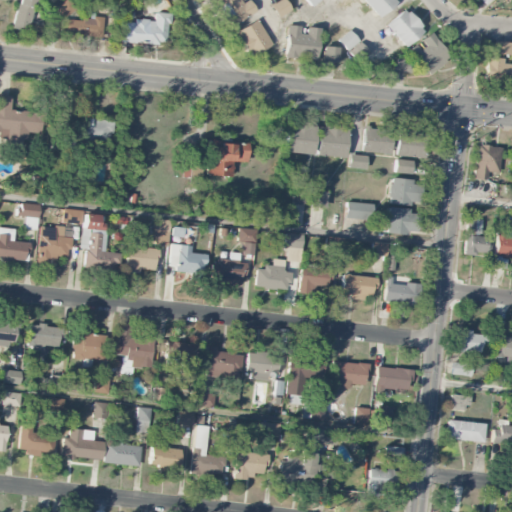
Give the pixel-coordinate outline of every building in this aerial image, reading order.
[(26,31),(34,0),(17,0),(10,27),(26,31)] [(64,0),(55,9),(64,19),(76,8),(68,0),(64,0)] [(254,11),(247,0),(212,0),(228,27),(254,11)] [(278,0),(269,6),(277,18),(289,10),(282,0),(278,0)] [(361,0),(378,18),(396,1),(394,0),(361,0)] [(422,30),(402,9),(384,25),(404,47),(422,30)] [(121,43),(167,45),(168,13),(154,13),(154,21),(122,20),(121,43)] [(61,17),(60,34),(100,38),(101,21),(61,17)] [(248,57),(270,44),(256,19),(234,32),(248,57)] [(299,26),(287,25),(283,56),(314,60),(318,29),(306,27),(305,34),(298,34),(299,26)] [(413,44),(404,52),(423,77),(447,58),(430,35),(415,47),(413,44)] [(346,52),(355,63),(367,53),(358,42),(346,52)] [(491,54),(509,55),(510,42),(492,42),(491,54)] [(336,62),(336,47),(323,47),(322,62),(336,62)] [(511,81),(511,64),(502,64),(502,58),(484,58),(484,81),(511,81)] [(406,73),(407,60),(393,59),(392,72),(406,73)] [(9,110),(10,96),(0,95),(0,140),(5,141),(4,146),(22,148),(24,133),(42,134),(43,113),(9,110)] [(81,142),(113,141),(112,118),(80,119),(81,142)] [(285,122),(284,153),(312,154),(313,123),(285,122)] [(317,125),(316,156),(343,157),(345,126),(317,125)] [(359,151),(387,156),(391,132),(364,127),(359,151)] [(423,157),(424,132),(396,131),(395,156),(423,157)] [(247,144),(208,141),(205,175),(229,177),(231,162),(245,163),(247,144)] [(485,181),(486,172),(495,173),(498,148),(476,144),(471,178),(485,181)] [(347,168),(363,169),(364,156),(348,154),(347,168)] [(394,173),(410,174),(411,161),(394,160),(394,173)] [(419,185),(411,185),(411,179),(389,178),(388,204),(419,205),(419,185)] [(309,206),(323,209),(325,192),(311,190),(309,206)] [(343,217),(369,221),(371,205),(345,201),(343,217)] [(24,229),(36,229),(37,204),(18,204),(17,216),(24,216),(24,229)] [(385,234),(406,234),(407,227),(415,228),(416,216),(408,215),(409,208),(386,207),(385,234)] [(80,211),(62,208),(61,222),(78,224),(80,211)] [(80,248),(84,249),(83,269),(118,271),(119,253),(100,252),(101,223),(97,223),(97,215),(82,214),(80,248)] [(463,253),(488,255),(489,237),(479,236),(480,220),(464,219),(463,253)] [(168,220),(153,220),(152,245),(167,246),(168,220)] [(38,226),(35,264),(50,265),(51,257),(67,258),(69,237),(61,237),(62,228),(38,226)] [(13,242),(13,229),(0,227),(0,260),(27,261),(28,242),(13,242)] [(253,255),(254,229),(236,228),(236,242),(241,242),(240,255),(253,255)] [(511,238),(509,239),(510,233),(495,232),(494,258),(511,259),(511,238)] [(301,235),(284,234),(283,247),(301,248),(301,235)] [(342,238),(325,237),(324,251),(341,251),(342,238)] [(369,255),(384,257),(385,244),(370,242),(369,255)] [(189,245),(169,244),(167,272),(202,273),(203,254),(189,253),(189,245)] [(125,269),(153,272),(155,249),(127,246),(125,269)] [(245,263),(238,263),(238,253),(228,253),(227,261),(210,260),(209,283),(245,284),(245,263)] [(253,287),(286,290),(287,273),(281,272),(282,260),(271,259),(271,266),(263,265),(262,269),(255,269),(253,287)] [(329,269),(299,268),(298,294),(315,294),(315,287),(329,287),(329,269)] [(360,299),(361,294),(372,295),(373,278),(341,275),(339,297),(360,299)] [(391,283),(391,277),(384,277),(383,302),(416,304),(418,285),(391,283)] [(0,344),(13,345),(13,333),(17,333),(17,324),(0,322),(0,344)] [(25,347),(57,351),(59,327),(27,324),(25,347)] [(114,355),(122,355),(121,367),(149,368),(150,340),(128,339),(129,325),(115,324),(114,355)] [(454,352),(479,353),(479,344),(484,344),(484,335),(471,334),(471,330),(455,329),(454,352)] [(103,360),(104,335),(71,333),(70,359),(103,360)] [(511,361),(511,336),(495,336),(494,361),(511,361)] [(187,363),(187,342),(158,342),(158,363),(187,363)] [(237,380),(239,355),(213,352),(214,347),(205,346),(202,376),(237,380)] [(250,380),(267,381),(267,374),(275,375),(276,353),(245,352),(244,372),(250,372),(250,380)] [(285,395),(301,395),(302,378),(321,379),(322,360),(286,359),(285,395)] [(330,388),(348,388),(348,384),(363,385),(364,363),(331,362),(330,388)] [(471,364),(451,363),(450,375),(470,376),(471,364)] [(409,370),(375,366),(372,391),(381,392),(382,388),(407,390),(409,370)] [(17,384),(18,371),(2,370),(1,383),(17,384)] [(108,379),(94,376),(92,393),(106,395),(108,379)] [(0,414),(11,415),(11,407),(18,407),(19,393),(0,391),(0,414)] [(212,394),(195,393),(194,407),(211,407),(212,394)] [(467,395),(449,395),(448,410),(466,410),(467,395)] [(42,410),(61,412),(62,398),(44,397),(42,410)] [(104,403),(92,402),(92,419),(103,420),(104,403)] [(390,408),(377,405),(374,420),(388,423),(390,408)] [(147,433),(148,407),(135,407),(134,433),(147,433)] [(367,408),(353,408),(353,425),(367,425),(367,408)] [(192,413),(177,411),(175,424),(190,426),(192,413)] [(511,426),(506,426),(506,420),(497,420),(496,428),(492,428),(491,442),(511,443),(511,426)] [(483,423),(445,421),(445,440),(482,441),(483,423)] [(277,437),(277,424),(260,423),(260,436),(277,437)] [(51,434),(30,433),(30,425),(18,425),(17,449),(26,450),(26,454),(51,455),(51,434)] [(189,475),(222,477),(223,456),(205,455),(206,426),(192,425),(189,475)] [(334,445),(335,431),(307,428),(305,442),(334,445)] [(59,456),(100,460),(102,442),(91,441),(92,431),(67,429),(67,438),(61,437),(59,456)] [(138,466),(139,446),(103,444),(102,464),(138,466)] [(179,447),(149,446),(148,467),(177,468),(179,447)] [(383,459),(400,460),(401,448),(384,446),(383,459)] [(332,483),(334,461),(313,460),(313,454),(297,453),(298,450),(288,449),(287,461),(279,461),(277,478),(332,483)] [(265,453),(234,452),(233,477),(263,478),(265,453)] [(396,470),(367,469),(366,495),(383,495),(383,489),(396,489),(396,470)]
